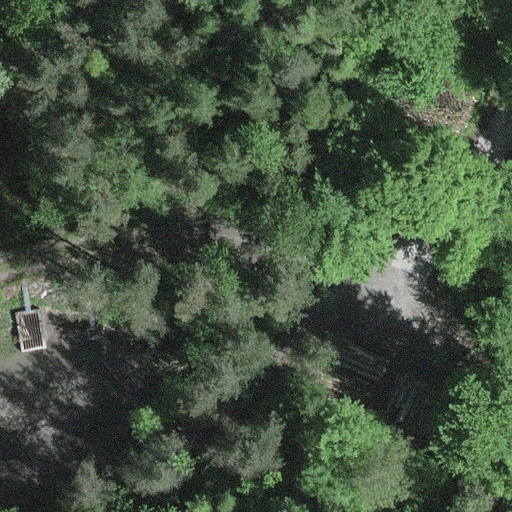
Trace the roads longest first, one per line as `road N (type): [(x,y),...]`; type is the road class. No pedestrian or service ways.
road 1 (track): [(511,369),(400,310),(232,250),(80,246),(0,265)]
road 2 (track): [(511,71),(400,310),(256,511)]
